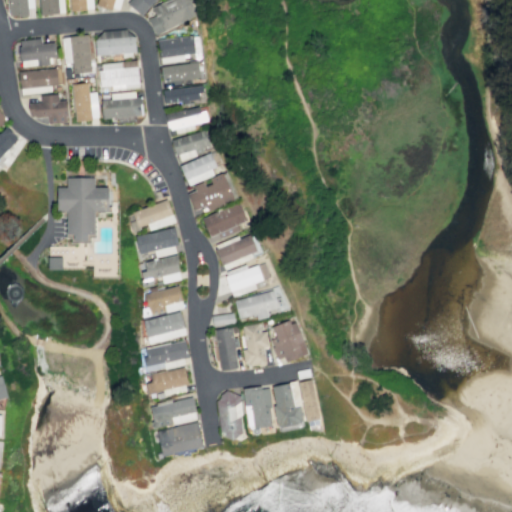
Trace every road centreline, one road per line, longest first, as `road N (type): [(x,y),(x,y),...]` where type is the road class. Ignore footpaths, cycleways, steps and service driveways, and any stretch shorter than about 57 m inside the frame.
road 1 (residential): [(0,49),(10,109),(35,134),(160,143),(192,240)]
road 2 (residential): [(0,31),(133,21),(145,34),(160,143)]
